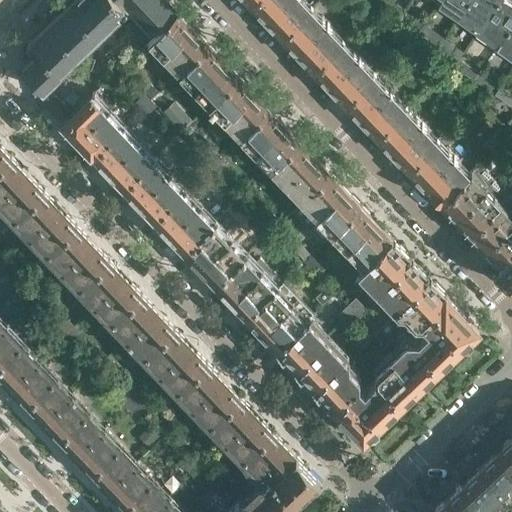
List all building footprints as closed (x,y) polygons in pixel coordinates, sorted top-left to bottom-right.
[(62,70),(120,14),(117,11),(124,5),(153,35),(178,11),(167,0),(73,0),(27,45),(37,55),(23,68),(41,87),(43,90),(47,86),(63,71),(62,70)] [(310,8),(302,0),(251,0),(250,1),(282,34),(310,8)] [(404,10),(389,0),(381,0),(379,4),(399,18),(404,10)] [(444,0),(462,12),(469,0),(444,0)] [(481,25),(498,0),(469,0),(462,12),(481,25)] [(501,39),(511,24),(511,0),(498,0),(481,25),(501,39)] [(341,41),(332,31),(334,28),(322,15),(319,18),(310,8),(282,34),(314,67),(341,41)] [(424,24),(404,10),(399,18),(419,32),(424,24)] [(178,11),(153,35),(149,39),(179,71),(209,44),(178,11)] [(444,38),(424,24),(419,32),(438,45),(444,38)] [(511,46),(511,24),(501,39),(511,46)] [(464,51),(444,38),(438,45),(445,50),(456,57),(458,59),(459,58),(464,51)] [(373,74),(363,64),(366,61),(353,48),(351,51),(341,41),(314,67),(345,100),(373,74)] [(270,108),(209,44),(179,71),(241,136),(270,108)] [(447,66),(456,57),(445,50),(438,57),(447,66)] [(479,72),(459,58),(458,59),(454,65),(474,79),(479,72)] [(499,85),(479,72),(474,79),(494,93),(499,85)] [(404,107),(395,97),(397,94),(385,81),(382,84),(373,74),(345,100),(377,133),(404,107)] [(511,94),(499,85),(494,93),(511,105),(511,94)] [(72,112),(47,86),(43,90),(41,87),(34,93),(62,122),(72,112)] [(92,93),(72,112),(62,122),(93,155),(123,125),(92,93)] [(436,140),(426,130),(429,127),(417,114),(414,117),(404,107),(377,133),(408,167),(436,140)] [(300,140),(270,108),(241,136),(271,168),(300,140)] [(154,158),(123,125),(93,155),(123,187),(154,158)] [(331,172),(300,140),(271,168),(302,200),(331,172)] [(468,174),(458,164),(461,161),(449,148),(446,151),(436,140),(408,167),(440,200),(468,174)] [(0,198),(27,172),(0,143),(0,198)] [(184,190),(154,158),(123,187),(154,219),(184,190)] [(502,201),(495,194),(492,197),(476,180),(479,177),(472,170),(468,174),(440,200),(470,231),(502,201)] [(60,207),(27,172),(0,198),(0,199),(33,234),(47,219),(60,207)] [(362,205),(331,172),(302,200),(333,232),(362,205)] [(215,222),(184,190),(154,219),(185,251),(215,222)] [(511,248),(511,218),(505,211),(508,208),(502,201),(470,231),(499,261),(511,248)] [(392,237),(362,205),(333,232),(364,265),(392,237)] [(93,241),(60,207),(47,219),(33,234),(65,268),(93,241)] [(245,254),(215,222),(185,251),(215,283),(245,254)] [(264,236),(273,227),(268,222),(259,230),(264,236)] [(270,242),(279,233),(273,227),(264,236),(270,242)] [(378,288),(411,256),(392,237),(364,265),(359,269),(378,288)] [(125,276),(93,241),(65,268),(98,302),(125,276)] [(511,275),(511,248),(499,261),(511,275)] [(9,256),(3,250),(0,253),(0,259),(3,262),(9,256)] [(276,286),(245,254),(215,283),(246,315),(276,286)] [(15,263),(9,256),(3,262),(9,268),(15,263)] [(395,307),(429,275),(411,256),(378,288),(395,307)] [(9,268),(3,262),(0,264),(0,271),(2,274),(9,268)] [(423,322),(432,313),(449,297),(429,275),(395,307),(399,311),(405,311),(416,322),(423,322)] [(158,310),(125,276),(98,302),(130,336),(158,310)] [(307,318),(276,286),(246,315),(277,347),(307,318)] [(480,328),(449,297),(432,313),(462,345),(480,328)] [(353,311),(362,303),(356,298),(348,306),(353,311)] [(358,317),(367,309),(362,303),(353,311),(358,317)] [(344,320),(353,311),(348,306),(339,314),(344,320)] [(191,344),(158,310),(130,336),(163,370),(191,344)] [(350,326),(358,317),(353,311),(344,320),(350,326)] [(389,321),(385,317),(380,313),(373,320),(382,328),(389,321)] [(462,345),(432,313),(423,322),(424,322),(429,328),(419,338),(416,337),(442,365),(462,345)] [(295,367),(328,335),(310,316),(307,318),(277,347),(295,367)] [(74,325),(68,319),(62,325),(68,331),(74,325)] [(382,328),(373,320),(367,326),(375,335),(382,328)] [(68,331),(62,325),(56,331),(62,337),(68,331)] [(80,331),(74,325),(68,331),(74,337),(80,331)] [(38,360),(5,326),(0,330),(0,375),(10,386),(38,360)] [(375,335),(367,326),(360,333),(368,341),(375,335)] [(74,337),(68,331),(62,337),(67,343),(74,337)] [(368,341),(360,333),(353,339),(361,348),(368,341)] [(313,385),(346,353),(328,335),(295,367),(313,385)] [(442,365),(416,337),(407,337),(391,352),(421,384),(442,365)] [(223,378),(191,344),(163,370),(195,405),(223,378)] [(421,384),(391,352),(376,367),(376,376),(401,403),(421,384)] [(360,383),(360,374),(350,364),(350,357),(346,353),(313,385),(334,407),(351,391),(360,383)] [(70,394),(38,360),(10,386),(43,420),(70,394)] [(401,403),(376,376),(375,379),(365,389),(360,383),(351,391),(381,422),(401,403)] [(256,413),(223,378),(195,405),(228,439),(256,413)] [(139,394),(133,387),(127,393),(133,399),(139,394)] [(381,422),(351,391),(334,407),(364,439),(381,422)] [(133,399),(127,393),(121,399),(127,405),(133,399)] [(103,428),(70,394),(43,420),(75,455),(103,428)] [(145,400),(139,394),(133,399),(139,406),(145,400)] [(139,406),(133,399),(127,405),(133,411),(139,406)] [(288,447),(256,413),(228,439),(257,469),(265,469),(288,447)] [(135,463),(103,428),(75,455),(108,489),(135,463)] [(511,435),(499,448),(511,460),(511,435)] [(320,480),(288,447),(265,469),(271,475),(297,502),(320,480)] [(511,492),(511,460),(499,448),(482,464),(511,494),(511,492)] [(204,462),(195,453),(189,459),(198,467),(204,462)] [(198,467),(189,459),(183,465),(191,473),(198,467)] [(212,470),(204,462),(198,467),(206,476),(212,470)] [(151,511),(168,497),(135,463),(108,489),(129,511),(151,511)] [(511,494),(482,464),(465,481),(492,510),(494,510),(511,494)] [(206,476),(198,467),(191,473),(200,482),(206,476)] [(220,479),(212,470),(206,476),(214,485),(220,479)] [(271,475),(254,492),(273,511),(287,511),(297,502),(271,475)] [(214,485),(206,476),(200,482),(208,491),(214,485)] [(492,510),(465,481),(447,497),(461,511),(482,511),(485,509),(492,510)] [(273,511),(254,492),(243,502),(240,498),(233,505),(239,511),(273,511)] [(182,511),(168,497),(151,511),(182,511)] [(461,511),(447,497),(434,510),(433,511),(461,511)] [(0,511),(8,511),(0,503),(0,511)]
